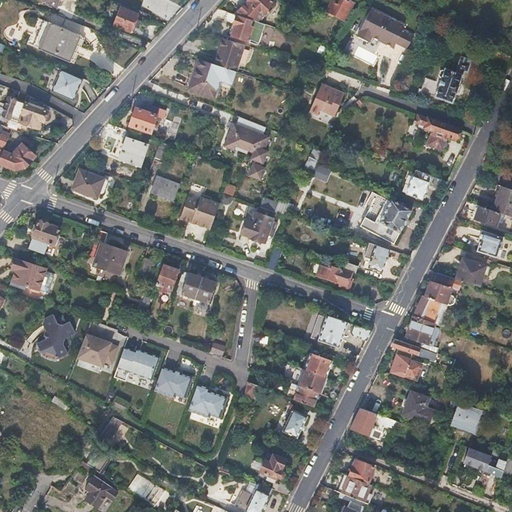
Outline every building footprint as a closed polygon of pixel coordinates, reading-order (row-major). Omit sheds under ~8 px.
[(270,0),(250,0),(237,14),(254,20),(259,21),(274,4),(270,0)] [(354,4),(346,0),(333,0),(328,11),(345,21),(354,4)] [(138,15),(121,8),(114,25),(132,32),(133,26),(139,29),(141,22),(136,19),(138,15)] [(374,11),(362,38),(375,44),(377,39),(408,50),(416,27),(374,11)] [(259,21),(254,20),(253,21),(227,12),(224,20),(236,24),(232,36),(249,41),(253,28),(257,29),(260,22),(259,21)] [(33,46),(36,47),(47,21),(44,20),(33,46)] [(36,47),(73,63),(84,36),(47,21),(36,47)] [(84,36),(73,63),(76,64),(86,37),(84,36)] [(245,44),(223,37),(215,64),(237,71),(245,44)] [(329,53),(331,48),(322,43),(320,48),(329,53)] [(495,57),(511,65),(511,62),(511,50),(501,46),(495,57)] [(475,61),(465,57),(460,71),(450,68),(449,70),(445,70),(443,74),(444,77),(446,77),(438,96),(455,103),(460,92),(461,93),(464,87),(462,86),(468,71),(471,73),(475,61)] [(207,61),(200,59),(190,89),(194,90),(200,71),(204,72),(207,61)] [(237,71),(215,64),(207,61),(204,72),(200,71),(194,90),(214,97),(219,84),(221,81),(233,85),(237,71)] [(74,101),(83,78),(62,69),(52,91),(74,101)] [(321,83),(311,110),(318,113),(320,108),(335,114),(344,93),(321,83)] [(7,101),(3,117),(40,129),(43,120),(46,121),(47,115),(44,114),(45,112),(7,101)] [(136,110),(130,127),(151,134),(157,117),(156,117),(159,110),(144,104),(141,112),(136,110)] [(419,115),(417,121),(427,125),(429,129),(436,131),(435,133),(433,133),(429,144),(443,150),(448,139),(447,138),(448,136),(456,140),(457,138),(459,139),(461,138),(462,135),(463,135),(462,133),(462,132),(460,130),(419,115)] [(254,162),(249,175),(262,179),(266,166),(261,164),(262,162),(264,162),(269,150),(265,148),(270,135),(235,122),(233,127),(232,127),(225,145),(235,149),(236,145),(254,152),(252,158),(256,160),(255,163),(254,162)] [(0,139),(8,143),(13,131),(5,127),(0,138),(0,139)] [(122,152),(124,153),(122,160),(140,166),(147,146),(126,138),(122,152)] [(169,145),(161,142),(150,172),(158,174),(169,145)] [(4,153),(0,161),(0,164),(18,169),(19,170),(24,165),(26,167),(36,156),(25,145),(15,156),(4,153)] [(326,175),(329,167),(319,163),(323,151),(314,147),(306,165),(315,168),(314,170),(326,175)] [(100,192),(105,179),(80,170),(73,188),(98,197),(100,192)] [(427,182),(430,175),(419,170),(416,177),(414,176),(407,193),(423,200),(430,183),(427,182)] [(179,184),(157,176),(152,191),(174,199),(179,184)] [(435,186),(445,190),(449,183),(435,177),(432,182),(435,186)] [(108,180),(105,179),(100,192),(103,193),(105,192),(109,183),(108,180)] [(225,182),(223,191),(233,194),(235,184),(225,182)] [(511,217),(511,190),(499,186),(491,210),(500,213),(505,215),(511,217)] [(233,196),(224,192),(221,200),(231,203),(233,196)] [(212,230),(220,204),(201,197),(200,200),(189,196),(181,219),(193,223),(194,221),(199,223),(199,225),(212,230)] [(273,210),(283,214),(288,201),(278,197),(273,210)] [(412,211),(393,200),(375,232),(393,244),(412,211)] [(272,209),(261,205),(258,210),(270,214),(272,209)] [(491,210),(489,209),(484,222),(496,226),(498,221),(500,213),(491,210)] [(259,214),(256,224),(270,230),(274,219),(259,214)] [(33,235),(29,247),(45,253),(49,242),(56,245),(58,239),(55,238),(59,227),(47,223),(48,219),(42,217),(41,220),(39,220),(35,229),(32,228),(31,235),(33,235)] [(270,230),(256,224),(248,221),(244,234),(266,243),(268,235),(274,237),(276,232),(270,230)] [(104,243),(107,233),(99,230),(93,248),(99,250),(94,265),(119,273),(126,252),(104,243)] [(478,241),(480,242),(477,250),(496,256),(502,238),(482,231),(478,241)] [(382,273),(390,250),(371,243),(369,250),(370,251),(368,259),(371,261),(369,268),(382,273)] [(89,259),(93,248),(90,247),(87,253),(82,252),(81,256),(89,259)] [(275,253),(283,256),(285,250),(277,247),(275,253)] [(473,255),(465,252),(463,258),(488,266),(490,261),(473,255)] [(269,268),(277,271),(283,256),(275,253),(269,268)] [(47,267),(16,258),(13,267),(17,268),(13,281),(41,290),(47,267)] [(462,258),(455,278),(461,280),(478,286),(480,285),(483,274),(487,275),(489,267),(488,266),(463,258),(462,258)] [(153,264),(144,261),(141,270),(150,273),(153,264)] [(344,270),(356,273),(358,267),(347,263),(344,270)] [(349,282),(351,274),(322,264),(318,276),(340,284),(342,280),(349,282)] [(157,285),(171,291),(179,270),(164,265),(157,285)] [(188,273),(182,271),(175,292),(181,294),(188,273)] [(455,278),(434,271),(431,280),(429,281),(427,288),(425,297),(440,302),(449,305),(452,304),(454,302),(454,300),(454,297),(453,295),(449,294),(451,288),(458,290),(461,280),(455,278)] [(195,299),(203,278),(188,273),(181,294),(195,299)] [(216,283),(203,278),(195,299),(208,304),(216,283)] [(425,297),(422,296),(416,308),(413,316),(433,323),(440,302),(425,297)] [(310,338),(339,348),(348,324),(319,314),(310,338)] [(45,318),(43,324),(48,334),(45,336),(47,339),(38,344),(43,354),(47,352),(52,354),(55,355),(57,360),(69,354),(64,345),(65,339),(76,334),(70,322),(63,326),(58,324),(54,315),(45,318)] [(433,323),(413,316),(406,338),(420,343),(419,347),(420,347),(437,352),(439,348),(433,345),(435,337),(437,336),(438,333),(439,328),(434,326),(434,323),(433,323)] [(367,341),(371,333),(353,326),(350,332),(352,336),(367,341)] [(110,364),(119,341),(86,329),(77,352),(110,364)] [(419,347),(396,339),(394,343),(392,347),(399,349),(413,354),(433,361),(434,358),(425,355),(426,352),(419,350),(420,347),(419,347)] [(157,352),(122,342),(115,365),(150,376),(157,352)] [(220,357),(222,357),(224,347),(212,343),(209,352),(213,354),(220,357)] [(413,354),(399,349),(391,371),(404,376),(413,354)] [(304,370),(326,378),(333,362),(310,353),(304,370)] [(341,360),(355,365),(358,358),(344,353),(341,360)] [(443,354),(439,361),(451,367),(455,360),(443,354)] [(173,371),(162,367),(154,390),(174,397),(175,395),(185,398),(192,377),(181,373),(182,371),(174,369),(173,371)] [(317,393),(321,394),(326,378),(304,370),(298,386),(317,393)] [(261,398),(264,399),(267,389),(249,382),(248,383),(245,395),(259,400),(261,398)] [(197,384),(188,410),(209,417),(210,414),(219,418),(227,397),(209,391),(210,388),(197,384)] [(293,399),(312,406),(317,393),(298,386),(293,399)] [(421,422),(429,399),(411,393),(403,416),(421,422)] [(117,400),(114,405),(124,410),(126,404),(117,400)] [(482,411),(459,402),(451,426),(473,434),(482,411)] [(431,434),(361,409),(355,420),(355,421),(350,429),(388,443),(393,431),(428,444),(431,434)] [(293,410),(284,432),(297,437),(305,416),(293,410)] [(111,435),(120,421),(113,417),(103,430),(111,435)] [(236,432),(245,434),(247,429),(238,426),(236,432)] [(4,454),(18,467),(27,457),(13,444),(4,454)] [(490,457),(469,449),(464,463),(499,477),(501,476),(508,456),(493,451),(490,457)] [(97,463),(86,455),(82,461),(93,468),(97,463)] [(265,460),(260,472),(268,475),(266,479),(274,483),(277,477),(280,478),(282,476),(283,474),(282,472),(279,471),(284,460),(274,455),(270,463),(265,460)] [(511,457),(508,456),(501,476),(508,478),(511,469),(511,457)] [(356,460),(351,475),(369,482),(375,468),(356,460)] [(82,461),(80,465),(91,472),(93,468),(82,461)] [(137,473),(127,488),(154,505),(164,490),(137,473)] [(93,474),(84,487),(90,491),(85,499),(98,508),(106,495),(113,500),(118,491),(93,474)] [(344,474),(337,492),(339,493),(352,498),(365,503),(368,504),(372,495),(369,494),(372,485),(344,474)] [(278,491),(289,495),(294,487),(281,483),(278,491)] [(245,511),(260,511),(271,489),(258,485),(253,495),(247,493),(243,501),(249,504),(245,511)] [(361,511),(364,507),(351,501),(352,498),(339,493),(334,504),(346,509),(344,511),(361,511)] [(365,503),(352,498),(351,501),(364,507),(365,503)]
